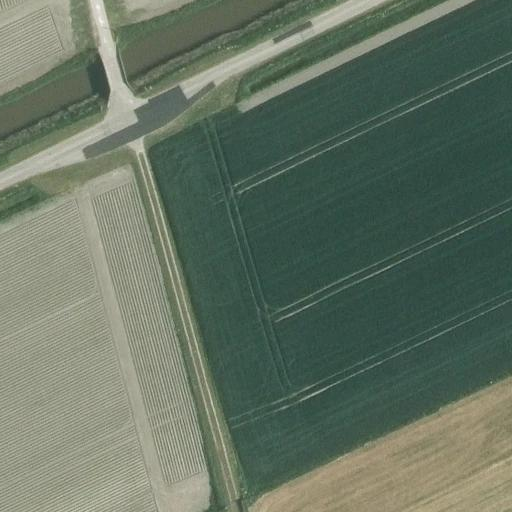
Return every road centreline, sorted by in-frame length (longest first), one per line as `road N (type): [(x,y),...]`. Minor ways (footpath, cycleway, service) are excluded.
road 1 (track): [(130,120),(237,504)]
road 2 (unclassified): [(130,120),(371,0)]
road 3 (unclassified): [(0,177),(130,120)]
road 4 (unclassified): [(130,120),(94,0)]
